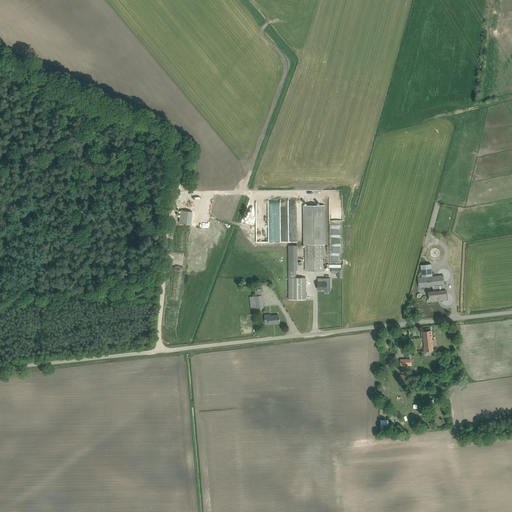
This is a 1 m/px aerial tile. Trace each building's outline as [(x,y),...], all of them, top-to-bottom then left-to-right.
[(325,271),(325,245),(326,245),(325,205),(303,205),(303,244),(305,244),(306,270),(325,271)] [(180,210),(180,223),(192,223),(193,211),(180,210)] [(297,235),(297,210),(289,210),(289,235),(297,235)] [(296,270),(297,270),(297,245),(289,245),(289,270),(289,277),(289,294),(289,299),(306,299),(306,277),(296,277),(296,270)] [(419,287),(433,286),(433,291),(429,292),(430,301),(447,299),(446,290),(444,290),(444,285),(444,275),(432,276),(431,264),(420,265),(422,277),(418,278),(419,287)] [(338,272),(338,278),(343,278),(343,268),(338,268),(332,268),(332,272),(335,272),(338,272)] [(327,278),(322,278),(318,278),(318,290),(327,290),(327,282),(327,278)] [(254,308),(258,308),(258,310),(260,309),(259,308),(264,307),(262,295),(261,290),(255,291),(256,296),(253,296),(254,308)] [(269,324),(280,323),(279,315),(271,316),(271,314),(264,315),(265,323),(269,322),(269,324)] [(423,331),(425,351),(433,350),(431,330),(423,331)] [(400,360),(400,369),(410,369),(410,365),(412,365),(412,360),(400,360)]
